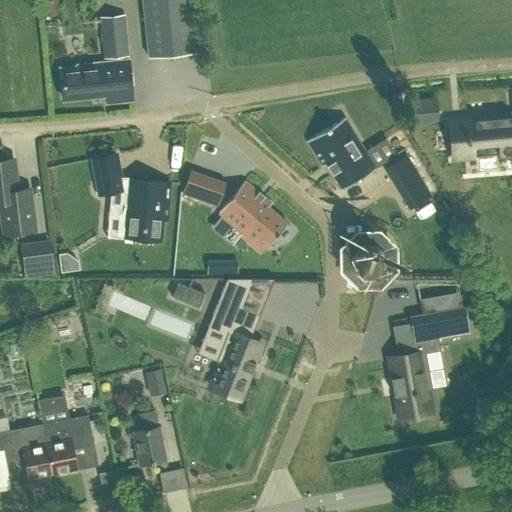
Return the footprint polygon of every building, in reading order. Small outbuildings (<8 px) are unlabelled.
[(57,0),(41,0),(42,11),(58,9),(57,0)] [(142,0),(148,57),(196,52),(190,0),(142,0)] [(129,55),(125,14),(99,16),(103,58),(129,55)] [(79,69),(61,71),(63,96),(106,92),(107,103),(131,100),(127,60),(79,65),(79,69)] [(467,134),(465,134),(466,143),(468,142),(469,157),(511,153),(511,98),(511,100),(511,112),(497,114),(497,116),(466,119),(467,134)] [(424,101),(410,103),(412,122),(426,121),(424,101)] [(344,117),(306,141),(322,166),(326,164),(341,189),(371,171),(362,157),(366,154),(344,117)] [(184,173),(214,174),(215,128),(184,128),(184,173)] [(98,193),(118,190),(111,154),(92,158),(98,193)] [(0,206),(4,233),(34,228),(28,187),(17,189),(12,157),(2,159),(2,156),(0,156),(0,206)] [(417,174),(396,187),(409,208),(430,195),(417,174)] [(124,235),(124,237),(160,240),(161,218),(165,219),(168,182),(129,179),(127,205),(121,204),(118,235),(124,235)] [(217,205),(225,184),(213,179),(205,201),(217,205)] [(269,207),(271,203),(244,180),(218,211),(244,232),(241,236),(260,252),(269,241),(270,243),(287,222),(269,207)] [(345,240),(343,249),(351,250),(350,252),(350,263),(351,265),(352,265),(359,273),(361,274),(372,274),(372,275),(375,273),(374,273),(383,266),(384,263),(383,263),(384,253),(384,252),(382,251),(375,243),(373,241),(373,242),(361,241),(359,242),(358,242),(345,240)] [(68,253),(59,254),(61,272),(79,270),(78,261),(68,253)] [(41,261),(22,264),(23,274),(42,271),(41,261)] [(225,366),(216,390),(226,393),(226,394),(233,396),(239,398),(243,388),(250,371),(251,372),(251,371),(250,370),(253,363),(254,363),(255,362),(254,362),(261,343),(245,337),(252,317),(257,319),(273,279),(273,278),(226,278),(208,324),(227,331),(225,334),(226,334),(215,360),(226,364),(225,366)] [(172,295),(171,296),(173,297),(198,306),(203,293),(177,283),(172,295)] [(368,339),(395,335),(389,298),(362,302),(368,339)] [(462,307),(411,316),(415,341),(467,332),(462,307)] [(424,351),(388,358),(399,417),(429,412),(426,389),(431,388),(424,351)] [(166,392),(161,368),(145,372),(150,395),(166,392)] [(31,393),(34,411),(60,406),(57,388),(31,393)] [(139,465),(165,460),(158,425),(157,426),(154,410),(138,413),(141,429),(132,431),(139,465)] [(52,472),(76,467),(72,447),(93,443),(87,415),(42,424),(52,472)] [(24,457),(28,477),(52,472),(42,424),(0,432),(0,454),(1,461),(24,457)]
